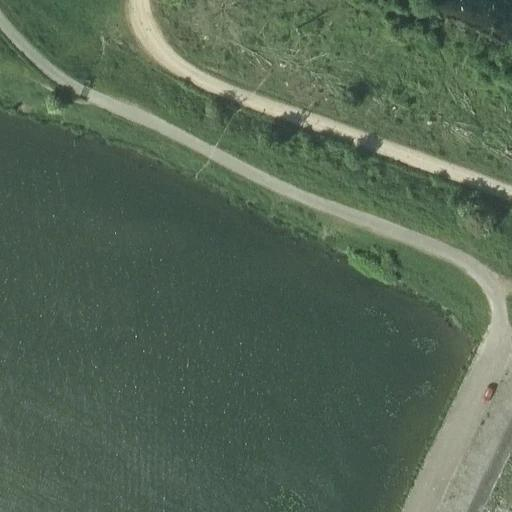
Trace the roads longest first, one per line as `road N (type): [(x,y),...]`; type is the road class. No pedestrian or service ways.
road 1 (unclassified): [(437,511),(504,363),(489,292),(467,270),(88,92),(29,53),(0,14)]
road 2 (track): [(143,0),(148,35),(192,77),(511,198)]
